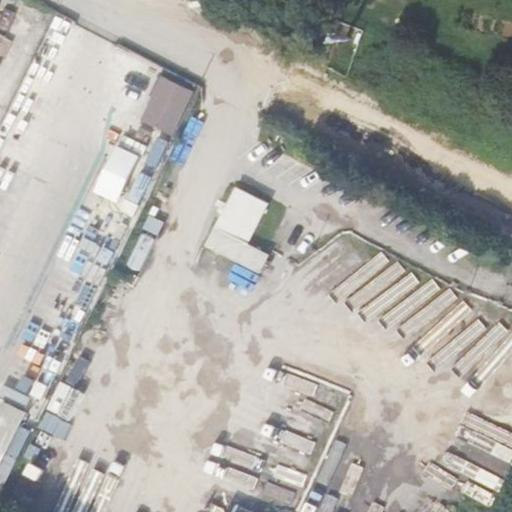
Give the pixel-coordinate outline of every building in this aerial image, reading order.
[(47,89),(53,76),(33,67),(27,80),(47,89)] [(184,158),(205,115),(183,104),(162,147),(184,158)] [(0,292),(39,213),(0,193),(0,292)] [(248,212),(233,243),(259,256),(274,225),(248,212)] [(0,511),(1,511),(39,439),(15,427),(0,457),(0,511)]
